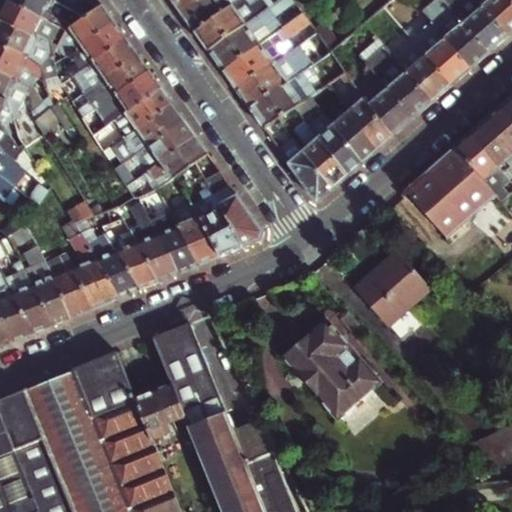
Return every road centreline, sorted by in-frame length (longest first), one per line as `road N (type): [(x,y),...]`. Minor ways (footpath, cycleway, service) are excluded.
road 1 (residential): [(0,377),(309,239)]
road 2 (residential): [(309,239),(133,0)]
road 3 (residential): [(309,239),(511,61)]
